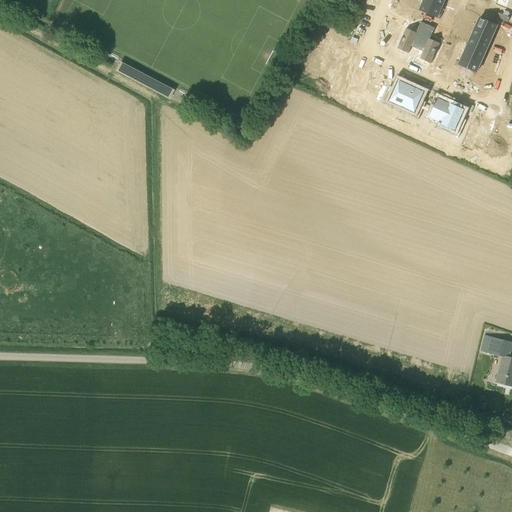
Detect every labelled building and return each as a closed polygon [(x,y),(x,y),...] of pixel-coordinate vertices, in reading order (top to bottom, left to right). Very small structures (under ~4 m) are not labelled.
[(424,0),(424,1),(440,8),(442,9),(445,0),(424,0)] [(424,1),(420,12),(436,18),(437,19),(442,9),(440,8),(424,1)] [(480,18),(476,27),(493,35),(497,25),(480,18)] [(407,29),(398,49),(408,53),(411,47),(417,49),(427,26),(420,23),(416,33),(407,29)] [(427,26),(417,49),(423,52),(420,58),(430,63),(439,44),(430,40),(434,29),(427,26)] [(476,27),(471,36),(489,44),(493,35),(476,27)] [(471,36),(467,45),(484,53),(489,44),(471,36)] [(467,45),(463,55),(480,63),(484,53),(467,45)] [(463,55),(458,64),(476,72),(480,63),(463,55)] [(390,85),(382,102),(389,105),(390,103),(401,108),(411,86),(399,81),(396,88),(390,85)] [(411,86),(401,108),(413,113),(413,115),(419,118),(426,101),(420,98),(423,91),(411,86)] [(427,107),(422,118),(428,121),(428,122),(440,127),(450,106),(437,100),(433,109),(427,107)] [(440,127),(439,130),(458,139),(466,121),(459,118),(462,111),(450,106),(440,127)] [(476,117),(463,144),(476,150),(480,140),(489,144),(500,120),(489,116),(486,122),(476,117)] [(511,351),(511,348),(511,342),(484,335),(480,351),(501,356),(495,383),(511,386),(511,358),(508,357),(510,351),(511,351)]
